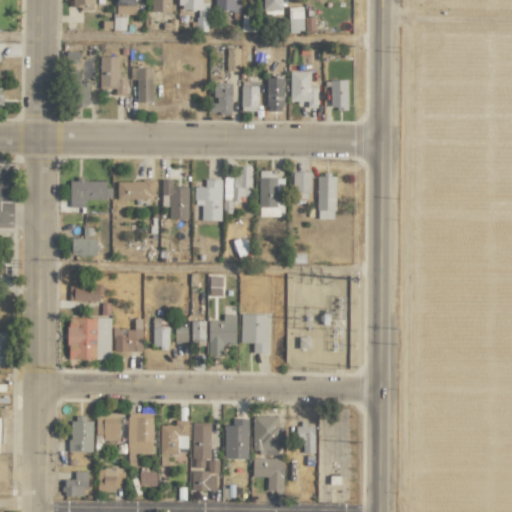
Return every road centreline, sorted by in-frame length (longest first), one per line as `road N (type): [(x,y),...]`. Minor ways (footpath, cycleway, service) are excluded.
road 1 (tertiary): [(382,0),(376,511)]
road 2 (residential): [(40,511),(44,0)]
road 3 (residential): [(382,148),(0,144)]
road 4 (residential): [(377,386),(38,387)]
